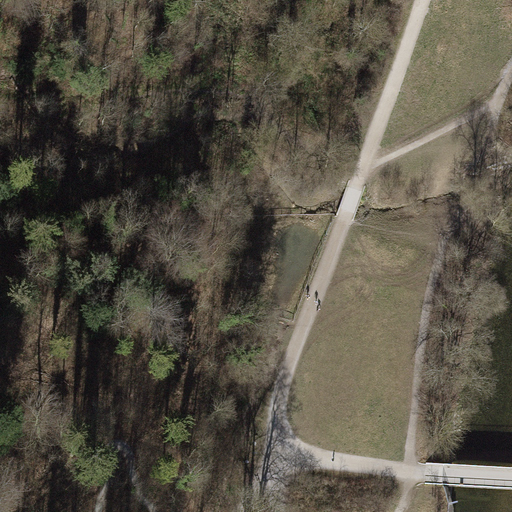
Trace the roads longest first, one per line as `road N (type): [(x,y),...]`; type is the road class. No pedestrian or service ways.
road 1 (track): [(407,45),(261,458)]
road 2 (track): [(261,458),(511,478)]
